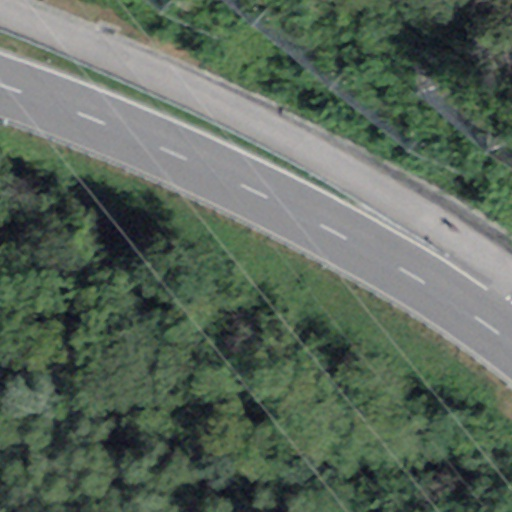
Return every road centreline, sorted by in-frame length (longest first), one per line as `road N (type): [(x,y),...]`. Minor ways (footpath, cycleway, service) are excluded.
road 1 (residential): [(0,7),(141,63),(399,187),(511,262)]
road 2 (secondary): [(509,342),(334,227),(155,141),(0,87)]
